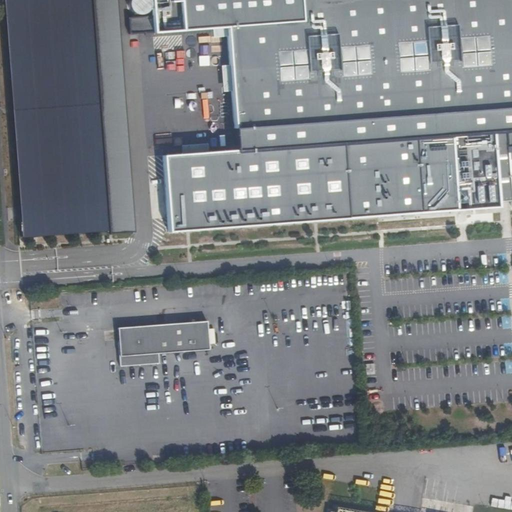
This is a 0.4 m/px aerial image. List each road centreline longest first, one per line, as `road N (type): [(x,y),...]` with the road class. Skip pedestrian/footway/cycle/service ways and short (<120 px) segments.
road 1 (unknown): [(27,17),(70,21),(78,41),(87,189),(79,203),(46,209),(35,118)]
road 2 (unknown): [(382,343),(511,334)]
